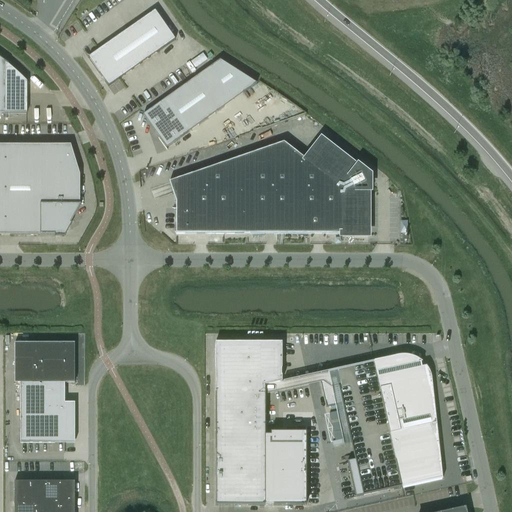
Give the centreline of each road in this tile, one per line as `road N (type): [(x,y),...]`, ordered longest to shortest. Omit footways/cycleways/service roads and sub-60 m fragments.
road 1 (unclassified): [(492,511),(444,293),(420,264),(130,261)]
road 2 (unclassified): [(130,261),(125,181),(80,75),(0,10)]
road 3 (motorway): [(319,0),(435,97),(511,176)]
road 4 (unclassified): [(198,511),(192,377),(178,365),(134,355)]
road 5 (unclassified): [(134,355),(95,371),(93,511)]
road 6 (unclassified): [(130,261),(0,261)]
road 7 (unknown): [(433,351),(451,478)]
